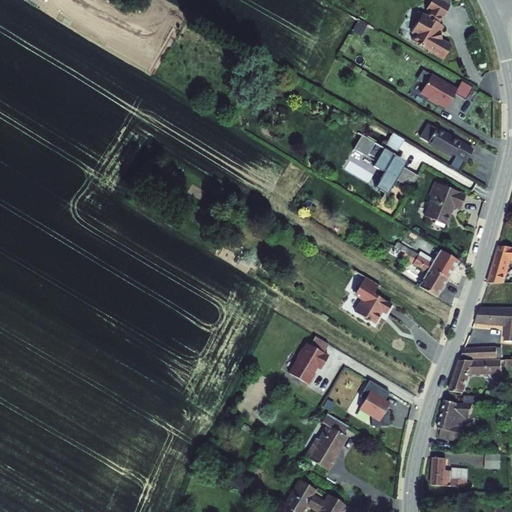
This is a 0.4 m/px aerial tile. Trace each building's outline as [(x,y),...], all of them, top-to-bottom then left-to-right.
[(437,0),(432,10),(435,12),(447,19),(448,20),(455,7),(447,2),(448,0),(437,0)] [(447,19),(435,12),(432,18),(443,25),(447,19)] [(443,25),(432,18),(423,13),(418,21),(422,23),(416,33),(421,36),(417,42),(448,60),(456,47),(447,42),(445,34),(449,28),(443,25)] [(423,69),(419,80),(426,82),(430,71),(423,69)] [(478,88),(466,82),(461,90),(436,75),(425,94),(433,98),(433,99),(443,105),(444,104),(451,109),(459,95),(470,101),(478,88)] [(432,124),(425,135),(455,152),(457,148),(470,156),(475,149),(432,124)] [(414,186),(421,174),(409,167),(410,165),(399,159),(402,155),(378,141),(379,139),(366,131),(357,146),(370,154),(372,151),(381,157),(377,164),(388,170),(379,185),(389,191),(398,176),(414,186)] [(468,196),(437,183),(429,204),(432,205),(427,217),(449,226),(454,215),(453,215),(456,207),(462,210),(468,196)] [(511,245),(501,244),(490,281),(504,281),(509,263),(511,263),(511,245)] [(406,252),(411,254),(451,278),(462,260),(443,249),(436,262),(410,247),(406,252)] [(430,272),(422,285),(440,296),(451,278),(411,254),(408,259),(430,272)] [(386,310),(390,312),(395,303),(377,292),(381,285),(367,276),(362,285),(359,286),(360,290),(362,297),(365,299),(358,312),(377,323),(386,310)] [(511,308),(483,306),(479,320),(509,323),(508,339),(511,339),(511,308)] [(331,344),(318,336),(313,345),(326,353),(331,344)] [(313,345),(310,343),(306,349),(305,349),(300,356),(301,359),(292,373),(311,384),(318,373),(317,372),(320,367),(324,369),(331,356),(326,353),(313,345)] [(497,356),(497,347),(466,348),(462,357),(497,356)] [(463,359),(452,390),(464,391),(471,372),(504,371),(504,358),(463,359)] [(399,396),(379,384),(369,400),(374,403),(369,412),(381,419),(381,430),(399,430),(399,414),(394,412),(397,407),(394,405),(399,396)] [(443,428),(442,437),(463,441),(465,432),(460,431),(464,413),(468,414),(468,416),(471,417),(475,402),(463,402),(446,398),(440,428),(443,428)] [(334,463),(332,462),(347,437),(344,435),(350,425),(328,412),(322,422),(330,426),(315,451),(312,449),(307,458),(330,471),(334,463)] [(464,413),(460,431),(465,432),(468,416),(468,414),(464,413)] [(505,451),(490,451),(490,466),(505,466),(505,451)] [(438,458),(438,487),(477,489),(478,480),(458,479),(459,471),(451,470),(452,459),(438,458)] [(297,478),(281,504),(294,511),(300,511),(305,505),(317,511),(316,511),(341,511),(323,501),(311,494),(315,488),(297,478)] [(341,511),(346,504),(328,494),(323,501),(341,511)]
